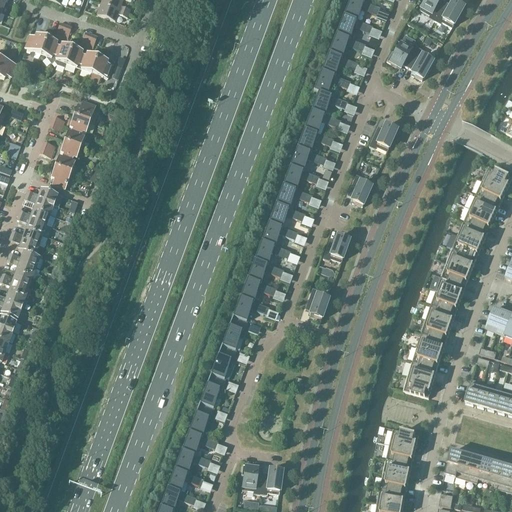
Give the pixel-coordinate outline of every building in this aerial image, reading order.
[(102,0),(101,6),(129,16),(130,12),(121,8),(123,2),(123,1),(119,0),(102,0)] [(362,4),(351,0),(350,0),(343,18),(354,23),(355,22),(359,10),(377,18),(380,10),(362,3),(362,4)] [(445,4),(440,1),(440,0),(425,0),(426,0),(419,13),(428,18),(428,20),(434,24),(445,4)] [(445,4),(434,24),(440,27),(441,25),(451,31),(463,10),(452,4),(450,7),(445,4)] [(129,16),(101,6),(96,17),(115,24),(118,17),(127,20),(129,16)] [(343,18),(335,37),(347,41),(347,40),(352,29),(370,36),(373,29),(355,22),(354,23),(343,18)] [(56,37),(61,39),(66,27),(60,25),(56,37)] [(61,39),(67,41),(72,29),(66,27),(61,39)] [(81,46),(87,48),(91,37),(85,34),(81,46)] [(25,51),(41,57),(47,40),(36,37),(35,40),(29,38),(25,51)] [(91,37),(87,48),(93,50),(97,39),(91,37)] [(335,37),(328,55),(339,60),(340,59),(344,48),(362,55),(365,48),(347,40),(347,41),(335,37)] [(56,47),(57,44),(47,40),(41,57),(44,58),(44,59),(49,65),(54,64),(55,65),(59,54),(54,52),(56,47)] [(418,51),(412,47),(411,49),(401,44),(394,56),(392,54),(386,64),(396,70),(397,69),(400,71),(402,67),(407,70),(418,51)] [(59,54),(55,65),(57,67),(64,70),(66,66),(72,50),(61,46),(60,49),(56,47),(54,52),(59,54)] [(77,67),(82,69),(84,64),(79,62),(81,57),(82,54),(72,50),(66,66),(76,70),(77,67)] [(418,51),(407,70),(413,73),(411,77),(422,83),(432,65),(422,59),(425,54),(418,51)] [(81,72),(91,76),(97,59),(87,55),(86,58),(81,57),(79,62),(84,64),(82,69),(81,72)] [(358,66),(340,59),(339,60),(328,55),(321,74),(332,78),(337,66),(355,73),(358,66)] [(97,59),(91,76),(107,81),(112,68),(106,66),(108,63),(97,59)] [(0,61),(0,79),(4,81),(5,78),(11,80),(16,67),(10,65),(0,61)] [(318,94),(325,97),(325,96),(329,85),(348,92),(350,85),(332,78),(321,74),(313,93),(318,95),(318,94)] [(318,94),(318,95),(311,113),(322,117),(327,105),(345,112),(348,105),(325,96),(325,97),(318,94)] [(77,109),(73,119),(90,125),(96,109),(82,104),(80,110),(77,109)] [(311,113),(304,132),(315,136),(315,135),(320,124),(338,131),(341,124),(322,117),(311,113)] [(51,125),(62,129),(64,123),(53,119),(51,125)] [(73,131),(71,135),(76,137),(78,132),(83,134),(86,136),(90,125),(73,119),(69,129),(73,131)] [(51,125),(49,131),(60,135),(62,129),(51,125)] [(396,133),(385,128),(383,131),(378,129),(369,149),(375,152),(377,148),(388,152),(396,133)] [(68,134),(64,144),(80,151),(84,140),(81,139),(83,134),(78,132),(76,137),(71,135),(68,134)] [(304,132),(296,150),(308,155),(308,154),(312,143),(331,150),(334,142),(315,135),(315,136),(304,132)] [(41,150),(53,155),(55,149),(44,144),(41,150)] [(63,156),(61,160),(61,161),(66,162),(68,158),(73,159),(73,160),(76,161),(80,151),(64,144),(60,155),(63,156)] [(41,150),(39,156),(51,160),(53,155),(41,150)] [(308,155),(296,150),(289,169),(301,174),(301,173),(305,161),(324,168),(326,161),(308,154),(308,155)] [(58,159),(54,170),(71,176),(75,165),(72,164),(73,160),(73,159),(68,158),(66,162),(61,161),(61,160),(58,159)] [(301,174),(289,169),(282,188),(294,192),(294,191),(298,180),(316,187),(319,180),(301,173),(301,174)] [(71,176),(54,170),(51,180),(54,181),(52,187),(65,192),(71,176)] [(511,181),(489,170),(482,184),(505,195),(511,181)] [(362,181),(356,178),(347,198),(352,201),(350,204),(362,209),(371,190),(360,185),(362,181)] [(482,184),(475,197),(499,208),(505,195),(482,184)] [(282,188),(275,207),(286,211),(287,210),(291,199),(309,206),(312,198),(294,191),(294,192),(282,188)] [(33,195),(31,200),(53,208),(59,210),(62,199),(41,191),(39,197),(33,195)] [(475,197),(469,211),(493,222),(499,208),(475,197)] [(35,206),(33,212),(50,218),(53,208),(31,200),(30,204),(35,206)] [(275,207),(268,225),(279,230),(280,229),(284,217),(302,224),(305,217),(287,210),(286,211),(275,207)] [(469,211),(463,225),(487,235),(493,222),(469,211)] [(24,220),(29,222),(46,228),(50,218),(33,212),(31,217),(25,215),(24,220)] [(29,222),(26,232),(42,238),(46,228),(29,222)] [(279,230),(268,225),(261,244),(272,248),(273,247),(277,236),(295,243),(298,236),(280,229),(279,230)] [(487,235),(463,225),(457,238),(482,248),(487,235)] [(26,232),(22,242),(38,248),(42,238),(26,232)] [(457,238),(452,252),(476,262),(482,248),(457,238)] [(349,243),(337,239),(336,242),(330,240),(322,262),(329,264),(331,259),(342,263),(349,243)] [(18,253),(23,255),(23,254),(34,258),(35,258),(38,248),(22,242),(16,240),(15,245),(20,247),(18,253)] [(261,244),(254,263),(265,267),(265,266),(270,255),(288,262),(291,254),(273,247),(272,248),(261,244)] [(452,252),(446,266),(471,276),(476,262),(452,252)] [(14,262),(19,264),(36,271),(40,260),(35,258),(34,258),(23,254),(23,255),(21,260),(15,258),(14,262)] [(18,269),(16,275),(32,281),(36,271),(19,264),(14,262),(12,267),(18,269)] [(265,267),(254,263),(247,281),(258,286),(258,285),(263,273),(281,280),(284,273),(265,266),(265,267)] [(446,266),(441,280),(465,289),(471,276),(446,266)] [(8,278),(6,283),(28,291),(32,281),(16,275),(14,280),(8,278)] [(441,280),(436,294),(460,303),(465,289),(441,280)] [(247,281),(239,300),(251,304),(251,303),(255,292),(274,299),(277,292),(258,285),(258,286),(247,281)] [(10,289),(8,295),(25,301),(28,291),(6,283),(5,287),(10,289)] [(319,293),(312,291),(305,312),(310,314),(309,318),(321,322),(328,302),(317,298),(319,293)] [(460,303),(436,294),(430,308),(455,317),(460,303)] [(0,298),(0,299),(0,303),(21,311),(25,301),(8,295),(6,300),(0,298)] [(251,304),(239,300),(232,319),(244,323),(244,322),(248,311),(267,318),(269,310),(251,303),(251,304)] [(21,311),(0,303),(0,308),(3,309),(1,315),(17,321),(21,311)] [(455,317),(430,308),(426,322),(450,331),(455,317)] [(486,332),(496,336),(504,315),(494,311),(486,332)] [(496,336),(505,339),(511,320),(511,317),(504,315),(496,336)] [(0,330),(12,335),(16,324),(0,318),(0,330)] [(232,319),(221,348),(233,352),(233,351),(237,340),(241,341),(248,324),(244,322),(244,323),(232,319)] [(426,322),(421,336),(446,344),(450,331),(426,322)] [(0,330),(0,341),(8,345),(12,335),(0,330)] [(416,350),(441,358),(446,344),(421,336),(416,350)] [(0,353),(5,355),(8,345),(0,341),(0,353)] [(221,348),(210,377),(222,381),(222,380),(226,369),(230,370),(237,353),(233,351),(233,352),(221,348)] [(416,350),(412,364),(437,372),(441,358),(416,350)] [(479,357),(494,361),(496,355),(481,351),(479,357)] [(478,360),(476,366),(488,369),(490,363),(478,360)] [(412,364),(407,379),(433,386),(437,372),(412,364)] [(199,406),(211,410),(211,409),(215,398),(219,399),(226,382),(222,380),(222,381),(210,377),(199,406)] [(433,386),(407,379),(403,394),(428,401),(433,386)] [(475,410),(476,410),(483,385),(472,382),(465,406),(466,406),(466,407),(473,409),(474,407),(476,407),(475,410)] [(486,413),(493,388),(483,385),(476,410),(483,412),(484,410),(486,410),(486,413)] [(496,416),(503,391),(501,395),(492,393),(494,388),(493,388),(486,413),(494,415),(494,413),(497,413),(496,415),(496,416)] [(511,400),(511,393),(503,391),(496,416),(504,418),(505,416),(507,416),(506,418),(507,419),(511,400)] [(211,410),(199,406),(188,435),(199,439),(200,438),(204,427),(208,428),(215,411),(211,409),(211,410)] [(393,432),(389,447),(415,454),(419,438),(393,432)] [(199,439),(188,435),(181,453),(192,458),(193,457),(197,445),(215,452),(218,445),(200,438),(199,439)] [(389,447),(386,462),(412,468),(415,454),(389,447)] [(211,464),(193,457),(192,458),(181,453),(174,472),(185,476),(186,476),(190,464),(208,471),(211,464)] [(445,477),(455,480),(462,456),(461,458),(459,457),(460,455),(452,453),(452,454),(451,453),(445,477)] [(455,480),(466,483),(473,459),(472,459),(472,461),(470,460),(471,458),(462,456),(455,480)] [(481,461),(473,459),(466,483),(476,486),(483,462),(482,464),(480,463),(481,461)] [(386,462),(383,476),(409,482),(412,468),(386,462)] [(491,464),(483,462),(476,486),(477,486),(478,482),(488,485),(494,465),(493,465),(493,467),(490,466),(491,464)] [(496,492),(497,492),(504,468),(503,470),(501,469),(501,467),(494,465),(488,485),(498,487),(496,492)] [(253,497),(260,498),(263,475),(257,475),(257,471),(253,470),(253,469),(242,468),(241,478),(244,479),(242,493),(253,494),(253,497)] [(511,470),(504,468),(497,492),(508,495),(511,479),(511,472),(511,470)] [(204,482),(186,476),(185,476),(174,472),(167,491),(178,495),(178,494),(183,483),(201,490),(204,482)] [(263,475),(260,498),(267,499),(267,496),(278,498),(282,474),(269,472),(269,476),(263,475)] [(383,476),(380,491),(406,496),(409,482),(383,476)] [(178,495),(167,491),(160,509),(166,511),(171,511),(176,501),(194,508),(197,501),(178,494),(178,495)] [(380,491),(377,507),(403,511),(406,496),(380,491)] [(440,502),(452,505),(453,499),(441,497),(440,502)] [(439,508),(451,510),(452,505),(440,502),(439,508)]
